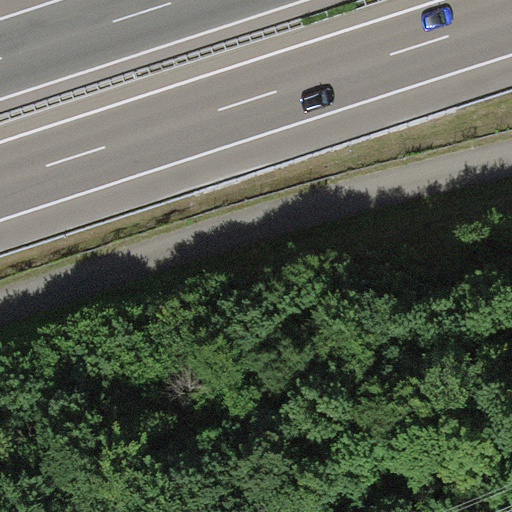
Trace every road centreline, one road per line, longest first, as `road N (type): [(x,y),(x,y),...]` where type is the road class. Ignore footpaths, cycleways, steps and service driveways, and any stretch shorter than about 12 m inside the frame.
road 1 (motorway): [(0,182),(511,17)]
road 2 (unclassified): [(511,165),(277,219),(0,308)]
road 3 (motorway): [(0,100),(198,166),(400,193),(511,181)]
road 4 (motorway): [(176,0),(0,57)]
